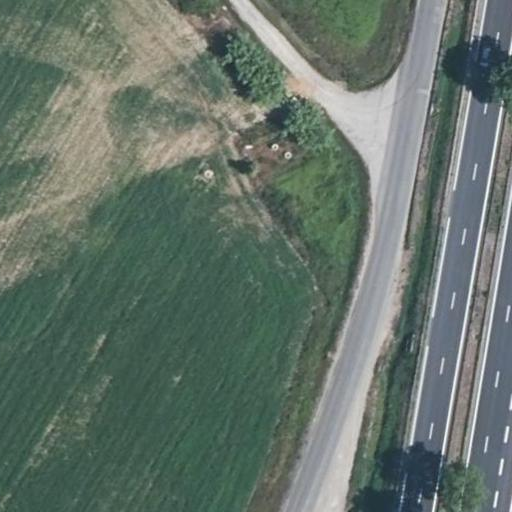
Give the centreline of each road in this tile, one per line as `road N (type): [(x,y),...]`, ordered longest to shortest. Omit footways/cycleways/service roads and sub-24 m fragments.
road 1 (primary): [(502,0),(416,511)]
road 2 (tertiary): [(299,511),(403,159)]
road 3 (unclassified): [(235,0),(351,125),(403,159)]
road 4 (primary): [(475,511),(511,288)]
road 5 (tertiary): [(403,159),(432,0)]
